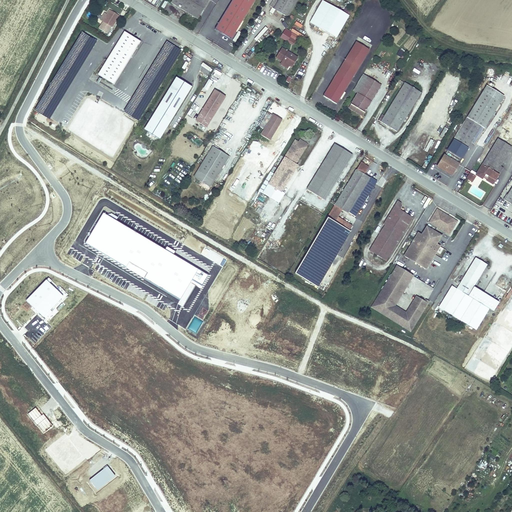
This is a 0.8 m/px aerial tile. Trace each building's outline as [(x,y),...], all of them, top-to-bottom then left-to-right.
[(209,0),(171,0),(169,4),(197,20),(209,0)] [(232,0),(214,29),(230,39),(253,0),(232,0)] [(272,0),(268,7),(287,18),(297,0),(272,0)] [(314,27),(336,39),(349,17),(348,16),(342,13),(322,1),(315,13),(321,16),(314,27)] [(342,13),(348,16),(352,10),(346,7),(342,13)] [(112,27),(113,28),(120,16),(109,10),(107,14),(104,12),(100,20),(102,21),(112,27)] [(309,23),(314,27),(321,16),(315,13),(309,23)] [(107,34),(112,27),(102,21),(98,28),(107,34)] [(255,40),(258,43),(268,30),(264,27),(255,40)] [(298,36),(285,28),(280,37),(293,45),(296,41),(295,40),(298,36)] [(141,42),(124,32),(98,75),(114,85),(141,42)] [(370,50),(356,41),(323,96),(337,104),(370,50)] [(281,61),(279,65),(286,69),(288,66),(292,68),(296,60),(293,58),(294,57),(281,49),(275,58),(281,61)] [(399,49),(396,55),(402,58),(405,52),(399,49)] [(356,86),(359,88),(367,76),(361,73),(358,78),(360,79),(356,86)] [(351,103),(365,111),(381,84),(367,75),(351,103)] [(192,87),(176,77),(144,129),(160,139),(192,87)] [(420,94),(404,84),(380,123),(396,133),(420,94)] [(504,97),(486,86),(446,151),(461,161),(471,145),(473,146),(504,97)] [(226,97),(214,90),(195,121),(207,128),(226,97)] [(349,107),(363,115),(365,111),(351,103),(349,107)] [(260,134),(270,140),(283,120),(273,114),(260,134)] [(298,142),(295,140),(287,153),(299,160),(307,147),(298,142)] [(503,169),(500,168),(511,149),(497,140),(475,176),(492,187),(503,169)] [(306,190),(323,201),(352,156),(334,145),(306,190)] [(229,157),(212,146),(193,177),(210,188),(229,157)] [(287,153),(284,157),(296,164),(299,160),(287,153)] [(459,165),(443,156),(435,169),(451,178),(459,165)] [(274,174),(268,184),(282,192),(298,165),(296,164),(284,157),(274,174)] [(369,167),(361,162),(357,169),(356,169),(327,218),(335,222),(338,217),(342,210),(348,214),(349,213),(370,178),(364,174),(369,167)] [(285,193),(282,192),(268,184),(274,174),(270,172),(259,191),(279,203),(285,193)] [(471,183),(475,177),(470,173),(466,180),(471,183)] [(370,178),(349,213),(356,217),(377,181),(370,177),(370,178)] [(368,251),(386,262),(412,219),(399,211),(402,206),(400,204),(397,202),(382,225),(384,226),(368,251)] [(436,210),(428,224),(449,236),(457,222),(449,217),(447,219),(443,216),(444,215),(436,210)] [(209,275),(103,213),(85,243),(180,299),(191,280),(202,287),(209,275)] [(344,228),(347,222),(338,217),(335,222),(344,228)] [(335,222),(327,218),(294,273),(318,287),(350,232),(349,231),(344,228),(335,222)] [(349,231),(353,226),(347,222),(344,228),(349,231)] [(441,237),(426,227),(420,236),(417,234),(402,257),(426,271),(440,248),(436,245),(441,237)] [(487,265),(476,257),(457,289),(452,286),(438,307),(443,311),(444,310),(476,330),(489,309),(494,312),(499,303),(474,287),(487,265)] [(414,276),(397,266),(371,307),(411,332),(430,302),(425,299),(424,301),(416,296),(406,312),(395,306),(414,276)] [(52,281),(48,278),(26,301),(43,317),(63,297),(49,283),(52,281)] [(38,406),(28,414),(43,434),(54,426),(38,406)] [(115,476),(107,466),(89,480),(97,490),(115,476)]
